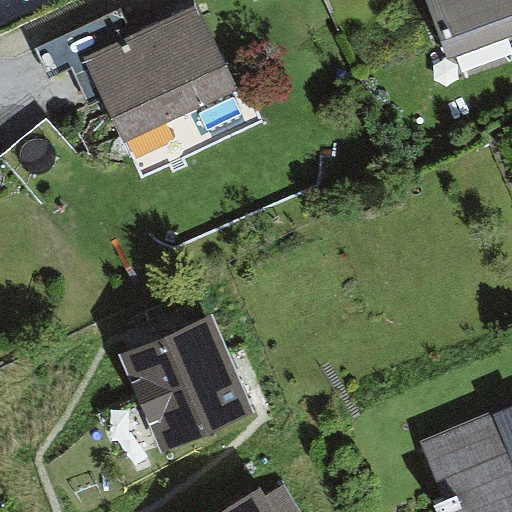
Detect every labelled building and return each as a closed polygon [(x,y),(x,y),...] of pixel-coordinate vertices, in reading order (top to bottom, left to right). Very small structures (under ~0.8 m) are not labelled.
[(511,0),(396,0),(409,36),(511,0)] [(167,6),(58,48),(95,141),(203,98),(167,6)] [(157,453),(253,415),(213,314),(117,353),(157,453)] [(511,511),(511,445),(492,395),(397,431),(428,511),(511,511)] [(244,511),(225,478),(165,511),(244,511)]
